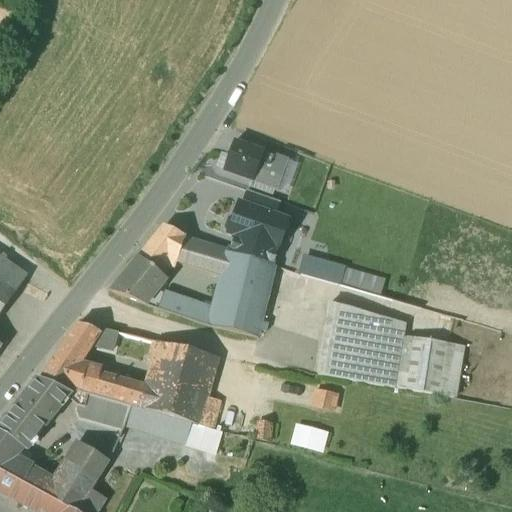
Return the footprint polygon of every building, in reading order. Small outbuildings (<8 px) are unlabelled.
[(285,162),(231,143),(222,171),(275,189),(285,162)] [(285,162),(275,189),(286,193),(296,166),(285,162)] [(244,207),(274,218),(280,205),(249,193),(244,207)] [(271,267),(287,223),(274,218),(244,207),(238,206),(234,218),(228,220),(225,229),(228,234),(236,237),(230,255),(271,267)] [(162,227),(137,258),(156,273),(165,261),(167,260),(183,241),(183,238),(165,230),(162,227)] [(273,268),(183,241),(167,260),(175,262),(175,263),(219,276),(212,308),(202,304),(200,308),(162,295),(156,311),(205,327),(256,339),(273,268)] [(0,258),(0,315),(27,277),(5,262),(7,259),(2,256),(0,258)] [(156,273),(137,258),(109,292),(110,292),(109,293),(144,306),(165,281),(156,273)] [(381,282),(304,260),(299,275),(376,297),(381,282)] [(403,326),(328,304),(316,376),(392,389),(400,341),(403,326)] [(94,331),(76,325),(58,352),(79,360),(87,346),(88,344),(122,352),(125,336),(95,329),(94,331)] [(460,351),(400,341),(392,389),(453,399),(460,351)] [(185,352),(153,343),(148,362),(153,364),(180,371),(185,352)] [(79,360),(58,352),(39,380),(63,392),(65,389),(72,391),(78,393),(86,367),(77,364),(79,360)] [(100,372),(86,367),(78,393),(130,407),(189,424),(197,426),(205,397),(215,360),(185,352),(180,371),(153,364),(146,389),(99,376),(100,372)] [(36,379),(0,425),(0,434),(20,447),(20,448),(19,448),(25,452),(72,391),(65,389),(63,392),(39,380),(36,379)] [(335,413),(340,396),(314,389),(310,407),(335,413)] [(130,407),(78,393),(75,406),(77,418),(121,430),(123,426),(130,407)] [(205,397),(197,426),(213,430),(220,401),(205,397)] [(130,407),(123,426),(182,445),(189,425),(189,424),(130,407)] [(189,424),(189,425),(182,445),(214,455),(220,434),(197,426),(189,424)] [(291,446),(324,454),(330,433),(296,425),(291,446)] [(0,434),(0,473),(1,474),(19,484),(27,469),(11,460),(19,448),(20,447),(0,434)] [(44,479),(36,493),(60,506),(70,511),(76,511),(89,492),(107,463),(77,445),(53,484),(44,479)] [(27,469),(19,484),(36,493),(44,479),(28,469),(27,469)] [(0,473),(0,485),(6,489),(2,495),(4,495),(34,511),(37,511),(39,510),(43,511),(56,511),(60,506),(36,493),(19,484),(1,474),(0,473)] [(89,492),(76,511),(96,511),(104,501),(89,492)]
